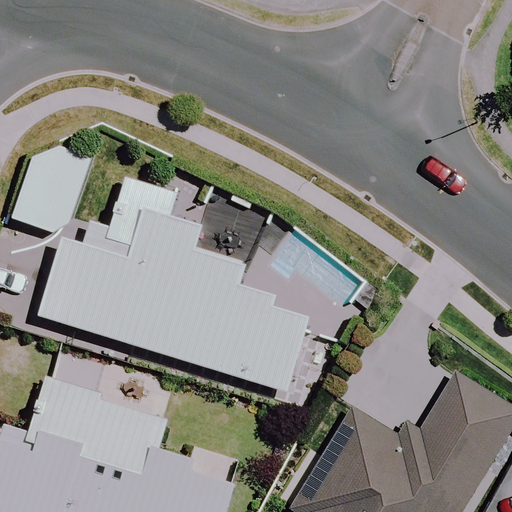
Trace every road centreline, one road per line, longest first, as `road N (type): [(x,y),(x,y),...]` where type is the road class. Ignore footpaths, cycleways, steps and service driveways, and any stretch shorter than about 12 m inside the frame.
road 1 (tertiary): [(379,128),(257,75),(38,0)]
road 2 (tertiary): [(511,252),(379,128)]
road 3 (residential): [(379,128),(440,0)]
